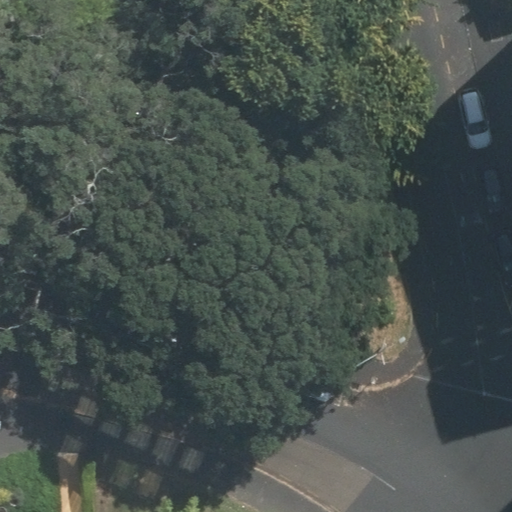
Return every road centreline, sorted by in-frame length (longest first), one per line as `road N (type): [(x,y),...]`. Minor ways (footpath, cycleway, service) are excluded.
road 1 (residential): [(412,0),(485,319),(492,400),(484,511)]
road 2 (residential): [(417,511),(328,454),(0,347)]
